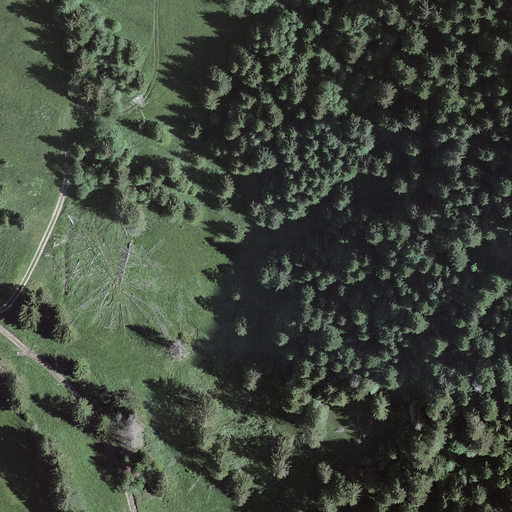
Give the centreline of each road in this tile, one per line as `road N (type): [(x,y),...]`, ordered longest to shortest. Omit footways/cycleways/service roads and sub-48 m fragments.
road 1 (track): [(133,511),(89,413),(48,366),(0,329)]
road 2 (track): [(0,312),(22,288),(67,180)]
